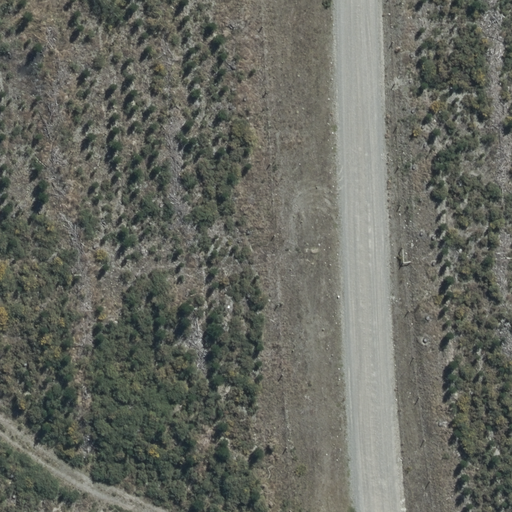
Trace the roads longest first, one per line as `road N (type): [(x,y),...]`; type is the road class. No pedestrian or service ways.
road 1 (unclassified): [(387,511),(352,0)]
road 2 (track): [(0,444),(109,511)]
